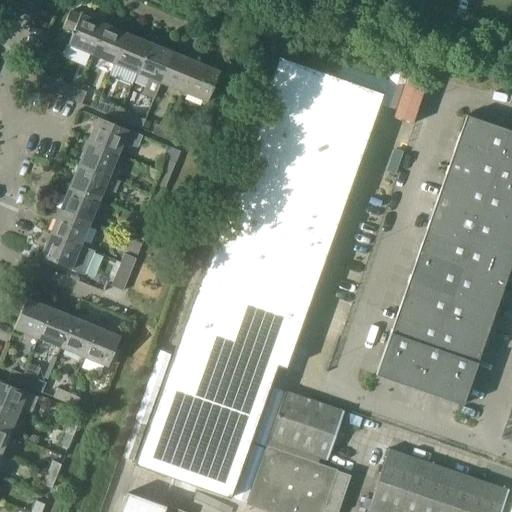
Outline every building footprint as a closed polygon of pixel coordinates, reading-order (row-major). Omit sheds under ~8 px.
[(89,53),(102,23),(79,14),(66,43),(89,53)] [(112,63),(125,33),(102,23),(89,53),(112,63)] [(135,73),(148,43),(125,33),(112,63),(135,73)] [(152,98),(158,82),(170,52),(148,43),(135,73),(147,78),(141,93),(152,98)] [(181,92),(193,62),(170,52),(158,82),(181,92)] [(282,368),(380,93),(277,56),(132,465),(228,499),(275,366),(282,368)] [(204,102),(217,72),(193,62),(181,92),(204,102)] [(58,94),(63,83),(39,73),(34,84),(58,94)] [(79,103),(84,91),(63,83),(58,94),(79,103)] [(116,118),(119,110),(97,100),(93,109),(116,118)] [(138,128),(142,119),(119,110),(116,118),(138,128)] [(497,159),(507,130),(466,115),(456,144),(497,159)] [(135,146),(140,135),(95,117),(87,139),(116,151),(121,141),(135,146)] [(161,137),(165,128),(153,123),(149,132),(161,137)] [(173,142),(176,133),(165,128),(161,137),(173,142)] [(511,164),(511,131),(507,130),(497,159),(511,164)] [(107,174),(116,151),(87,139),(77,162),(107,174)] [(487,186),(497,159),(456,144),(446,171),(487,186)] [(168,175),(178,152),(166,147),(161,159),(164,160),(159,171),(168,175)] [(511,194),(511,164),(497,159),(487,186),(511,194)] [(112,191),(117,180),(106,176),(107,174),(77,162),(68,185),(98,198),(102,187),(112,191)] [(158,199),(168,175),(159,171),(149,195),(158,199)] [(511,194),(487,186),(446,171),(437,199),(478,213),(511,225),(511,194)] [(88,220),(98,198),(68,185),(59,208),(88,220)] [(468,240),(478,213),(437,199),(427,226),(468,240)] [(149,222),(154,210),(145,206),(140,218),(149,222)] [(88,251),(89,247),(79,243),(88,220),(59,208),(48,234),(88,251)] [(511,255),(511,225),(478,213),(468,240),(511,255)] [(144,234),(149,222),(140,218),(135,230),(144,234)] [(459,268),(468,240),(427,226),(418,253),(459,268)] [(86,255),(88,251),(48,234),(39,257),(69,269),(76,251),(86,255)] [(127,240),(126,242),(138,247),(138,246),(139,243),(128,238),(127,240)] [(504,283),(511,261),(511,255),(468,240),(459,268),(504,283)] [(126,242),(123,251),(134,255),(138,247),(126,242)] [(450,295),(459,268),(418,253),(408,280),(450,295)] [(120,291),(130,267),(133,259),(122,254),(118,263),(109,286),(120,291)] [(495,311),(504,283),(459,268),(450,295),(495,311)] [(441,322),(450,295),(408,280),(399,307),(441,322)] [(485,338),(495,311),(450,295),(441,322),(485,338)] [(37,339),(49,308),(26,298),(13,329),(37,339)] [(431,349),(441,322),(399,307),(389,335),(417,344),(431,349)] [(61,349),(74,318),(49,308),(37,339),(61,349)] [(83,358),(96,328),(74,318),(61,349),(83,358)] [(476,365),(485,338),(441,322),(431,349),(446,354),(476,365)] [(104,367),(117,337),(96,328),(83,358),(104,367)] [(403,385),(417,344),(389,335),(375,375),(403,385)] [(432,394),(446,354),(431,349),(417,344),(403,385),(432,394)] [(462,405),(476,365),(446,354),(432,394),(462,405)] [(19,383),(22,375),(11,370),(7,378),(19,383)] [(30,388),(34,380),(22,375),(19,383),(30,388)] [(36,398),(0,383),(0,407),(16,414),(18,408),(31,413),(36,398)] [(65,402),(69,393),(56,388),(52,397),(65,402)] [(315,465),(315,464),(318,458),(325,460),(342,412),(343,411),(318,402),(285,390),(285,392),(245,504),(267,511),(324,511),(338,473),(315,465)] [(78,407),(82,398),(69,393),(65,402),(78,407)] [(0,430),(8,433),(16,414),(0,407),(0,430)] [(71,434),(75,426),(67,423),(64,431),(71,434)] [(0,453),(8,433),(0,430),(0,453)] [(66,449),(71,434),(64,431),(58,446),(66,449)] [(499,511),(507,491),(386,450),(364,511),(499,511)] [(55,477),(59,466),(51,463),(47,474),(55,477)] [(50,489),(55,477),(47,474),(42,485),(50,489)] [(125,493),(118,511),(186,511),(164,504),(163,507),(130,495),(125,493)] [(40,511),(43,506),(35,503),(30,511),(40,511)]
